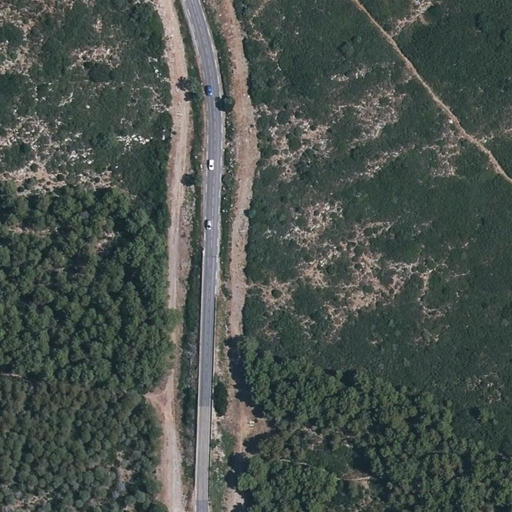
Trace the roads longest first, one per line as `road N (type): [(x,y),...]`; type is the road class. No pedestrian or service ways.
road 1 (track): [(160,0),(185,106),(173,213),(173,511)]
road 2 (secondary): [(203,511),(214,108),(191,0)]
